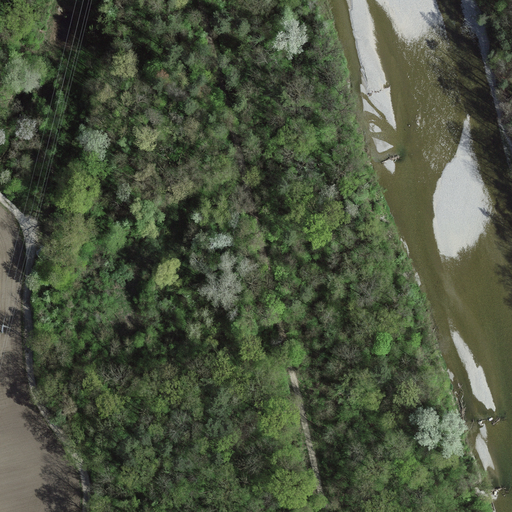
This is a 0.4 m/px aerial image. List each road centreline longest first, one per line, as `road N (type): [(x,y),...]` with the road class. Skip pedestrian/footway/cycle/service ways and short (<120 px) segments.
road 1 (track): [(196,0),(324,511)]
road 2 (track): [(0,199),(20,219),(27,241),(31,382),(83,475),(82,511)]
